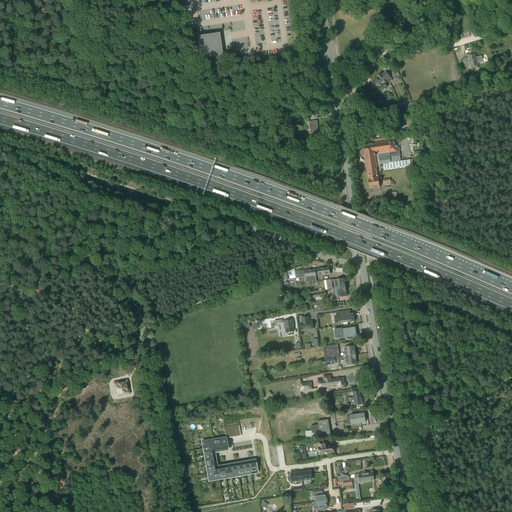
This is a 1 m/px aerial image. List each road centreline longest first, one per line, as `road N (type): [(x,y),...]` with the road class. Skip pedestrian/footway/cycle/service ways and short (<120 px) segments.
road 1 (motorway): [(0,119),(203,183),(511,305)]
road 2 (motorway): [(511,288),(222,173),(0,103)]
road 3 (unclassified): [(0,293),(120,253),(161,259),(244,231),(362,264)]
road 4 (secondary): [(362,264),(321,0)]
road 5 (secondary): [(396,451),(362,264)]
road 6 (residential): [(229,440),(260,436),(276,469),(396,451)]
road 7 (track): [(511,23),(452,45),(379,55)]
